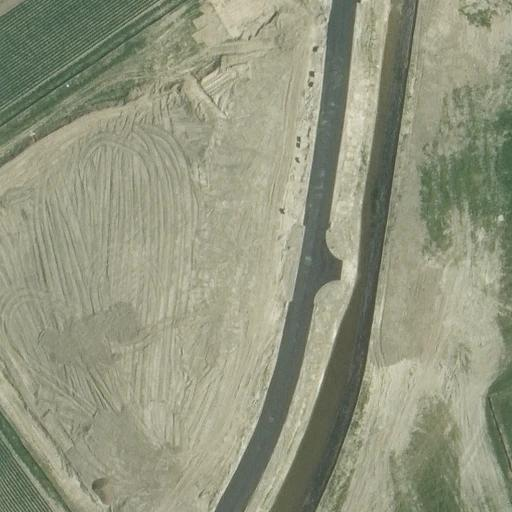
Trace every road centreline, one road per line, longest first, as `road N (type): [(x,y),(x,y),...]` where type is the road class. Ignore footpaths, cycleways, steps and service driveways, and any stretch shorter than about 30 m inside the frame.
road 1 (residential): [(0,173),(243,0)]
road 2 (tertiary): [(311,266),(343,0)]
road 3 (tertiary): [(229,511),(268,431),(311,266)]
road 4 (residential): [(0,335),(132,511)]
road 5 (residential): [(511,293),(451,296),(311,266)]
